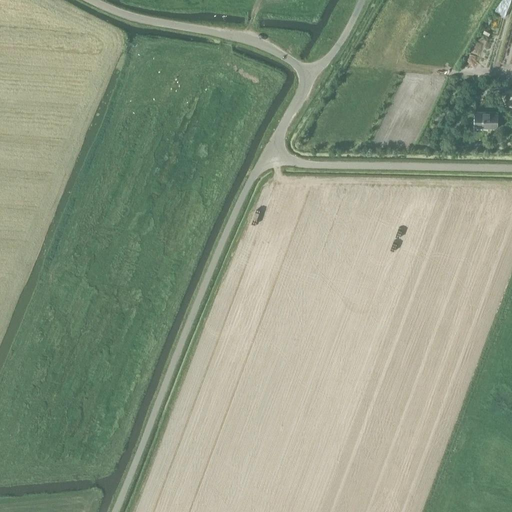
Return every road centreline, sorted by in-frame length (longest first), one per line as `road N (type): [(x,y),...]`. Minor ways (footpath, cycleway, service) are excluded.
road 1 (unclassified): [(115,511),(222,247),(270,151)]
road 2 (unclassified): [(270,151),(312,166),(511,171)]
road 3 (unclassified): [(90,0),(140,20),(245,39),(311,71)]
